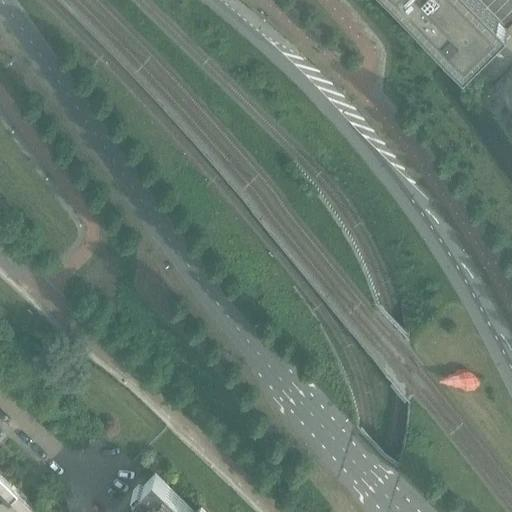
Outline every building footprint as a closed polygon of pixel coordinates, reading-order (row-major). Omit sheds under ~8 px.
[(511,24),(511,0),(395,0),(466,70),(511,24)] [(0,201),(0,216),(1,218),(9,210),(0,201)] [(202,511),(198,508),(195,511),(175,493),(158,476),(155,472),(135,492),(139,496),(144,501),(133,511),(202,511)] [(0,511),(19,493),(1,475),(0,475),(0,511)] [(19,493),(0,511),(36,511),(37,511),(19,493)]
